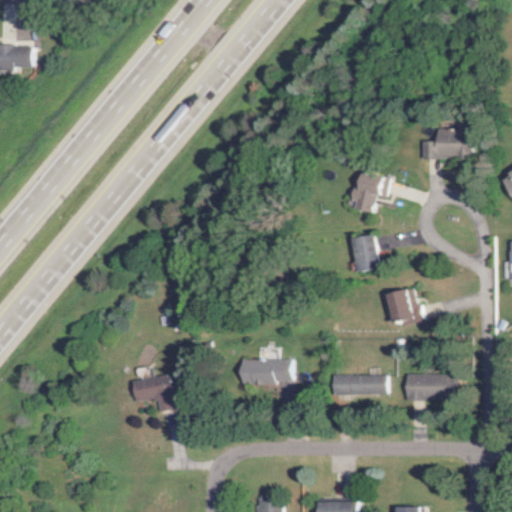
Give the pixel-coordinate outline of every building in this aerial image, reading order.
[(0,67),(35,68),(36,45),(0,45),(0,67)] [(427,140),(428,158),(480,158),(480,128),(442,128),(443,140),(427,140)] [(379,211),(380,193),(390,194),(391,175),(368,173),(367,189),(356,188),(355,199),(359,200),(359,209),(379,211)] [(385,269),(383,234),(360,236),(362,270),(385,269)] [(421,304),(418,289),(396,292),(400,323),(429,318),(427,303),(421,304)] [(296,359),(245,360),(246,383),(296,382),(296,359)] [(463,399),(463,373),(410,375),(410,400),(463,399)] [(390,393),(390,374),(336,375),(337,395),(390,393)] [(164,408),(179,407),(178,376),(138,379),(139,400),(163,399),(164,408)] [(257,504),(256,511),(282,511),(283,499),(265,499),(265,504),(257,504)] [(323,499),(322,511),(364,511),(365,501),(323,499)]
